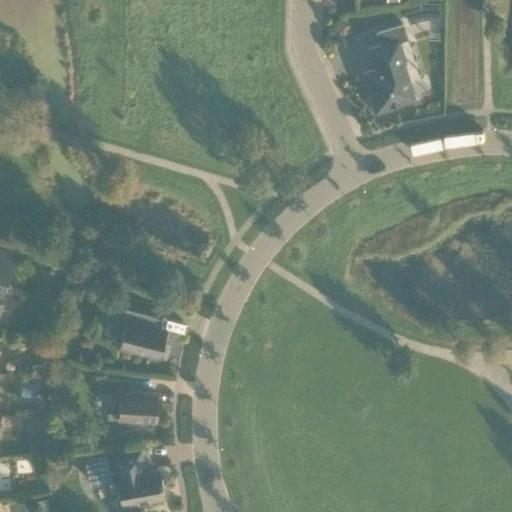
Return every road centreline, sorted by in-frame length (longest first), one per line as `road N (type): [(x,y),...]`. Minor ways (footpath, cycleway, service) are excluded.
road 1 (tertiary): [(361,171),(289,220),(227,306),(202,406),(216,511)]
road 2 (residential): [(361,171),(304,48),(305,0)]
road 3 (tertiary): [(511,146),(448,146),(361,171)]
